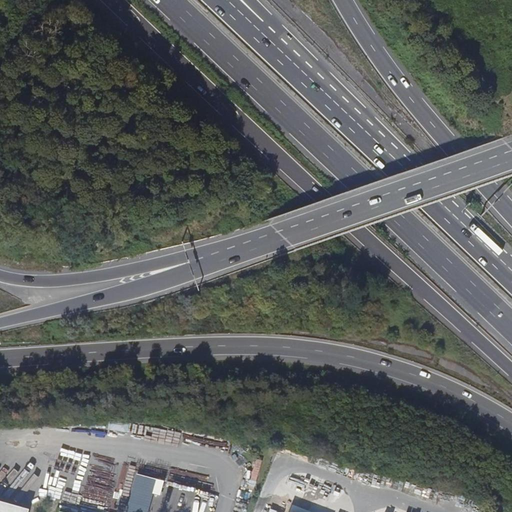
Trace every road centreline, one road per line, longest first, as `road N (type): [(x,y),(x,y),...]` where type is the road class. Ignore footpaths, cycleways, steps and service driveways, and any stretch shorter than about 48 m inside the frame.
road 1 (motorway): [(110,0),(511,372)]
road 2 (trunk): [(0,358),(199,345),(329,351),(436,382),(511,423)]
road 3 (motorway): [(172,0),(511,322)]
road 4 (motorway): [(511,276),(260,32)]
road 5 (trunk): [(190,262),(511,154)]
road 6 (trunk): [(511,214),(396,81),(342,0)]
road 7 (trunk): [(0,323),(174,276),(190,262)]
road 8 (motorway): [(0,275),(52,282),(190,262)]
